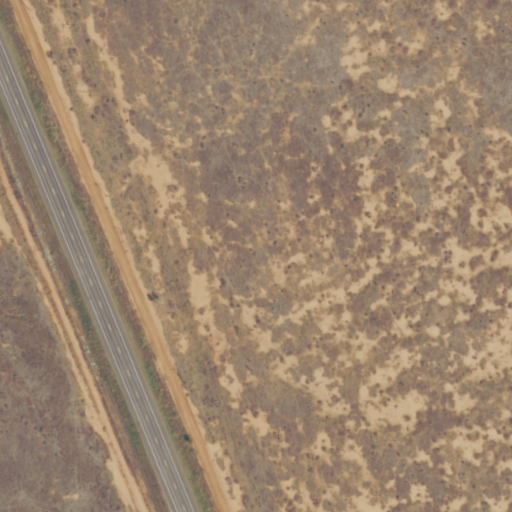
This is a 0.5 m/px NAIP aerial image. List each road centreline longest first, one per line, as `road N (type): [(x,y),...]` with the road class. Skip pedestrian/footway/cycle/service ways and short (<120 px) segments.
road 1 (track): [(226,511),(15,0)]
road 2 (primary): [(186,511),(0,61)]
road 3 (track): [(0,186),(134,511)]
